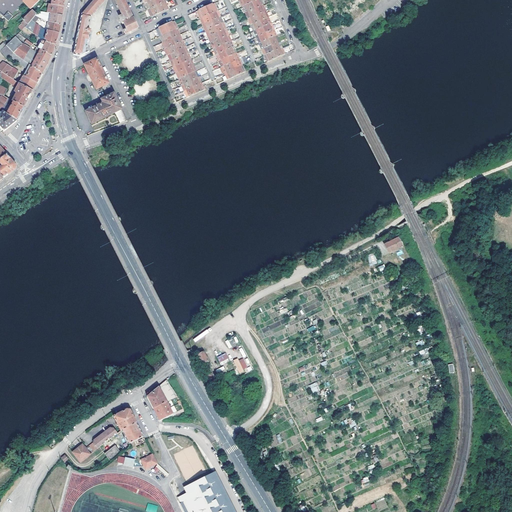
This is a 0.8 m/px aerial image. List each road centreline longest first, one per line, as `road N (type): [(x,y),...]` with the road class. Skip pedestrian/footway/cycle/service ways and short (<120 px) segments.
road 1 (track): [(511,162),(265,293),(241,319)]
road 2 (secondary): [(181,363),(72,147)]
road 3 (unclassified): [(135,121),(302,55)]
road 4 (secondary): [(270,511),(181,363)]
road 5 (residential): [(26,511),(35,482),(67,441),(133,394)]
road 6 (track): [(241,319),(265,372),(267,397),(252,421),(223,435)]
